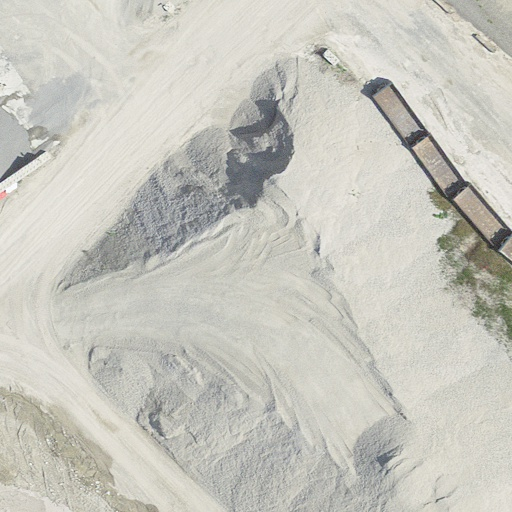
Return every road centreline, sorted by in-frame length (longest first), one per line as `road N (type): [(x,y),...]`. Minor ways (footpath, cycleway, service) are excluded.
road 1 (track): [(286,0),(203,90),(0,272)]
road 2 (track): [(0,339),(134,384),(252,511)]
